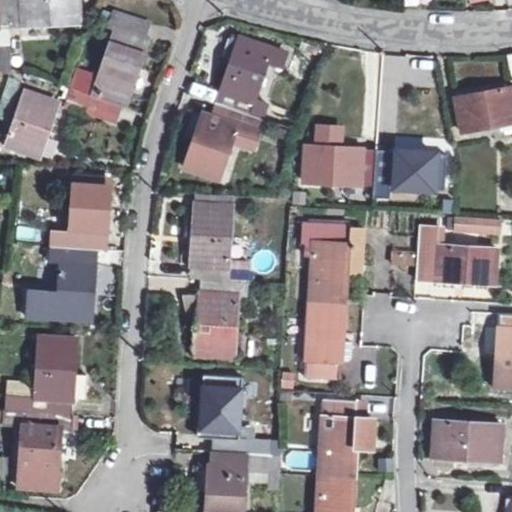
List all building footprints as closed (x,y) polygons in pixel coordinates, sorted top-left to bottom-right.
[(14,67),(11,27),(9,0),(0,0),(0,71),(11,75),(14,67)] [(9,0),(11,27),(83,24),(81,0),(9,0)] [(110,28),(116,29),(145,39),(150,25),(116,13),(110,28)] [(80,69),(73,88),(122,105),(128,107),(150,41),(145,39),(116,29),(100,76),(80,69)] [(221,88),(216,102),(264,118),(271,102),(258,97),(269,60),(282,65),(287,51),(242,35),(223,89),(221,88)] [(117,121),(122,105),(73,88),(70,87),(66,99),(72,101),(71,105),(117,121)] [(511,123),(511,87),(458,98),(464,133),(511,123)] [(6,144),(42,157),(62,101),(27,88),(6,144)] [(254,147),(264,118),(216,102),(212,114),(206,112),(206,113),(197,137),(186,165),(220,177),(233,139),(254,147)] [(189,134),(197,137),(206,113),(198,110),(189,134)] [(362,196),(374,197),(378,151),(364,150),(363,148),(306,146),(304,180),(362,182),(362,196)] [(378,151),(374,197),(390,198),(391,182),(416,184),(445,185),(448,153),(388,149),(387,151),(378,151)] [(52,233),(51,245),(97,248),(102,248),(103,235),(108,235),(112,179),(78,177),(74,217),(62,216),(61,233),(52,233)] [(391,182),(390,198),(415,199),(416,184),(391,182)] [(203,276),(203,279),(240,280),(240,266),(231,266),(235,206),(233,206),(234,198),(198,196),(198,203),(195,204),(192,264),(195,264),(204,265),(203,276)] [(500,217),(458,214),(457,227),(500,230),(500,217)] [(315,254),(312,300),(346,302),(348,283),(349,274),(349,264),(359,265),(361,242),(347,242),(349,226),(349,223),(303,221),(302,240),(309,241),(308,254),(315,254)] [(419,225),(417,265),(417,267),(439,269),(438,280),(448,281),(496,284),(498,248),(440,244),(442,226),(419,225)] [(349,264),(349,274),(366,274),(368,227),(349,226),(347,242),(361,242),(359,265),(349,264)] [(96,263),(97,248),(51,245),(50,259),(61,260),(58,292),(28,290),(27,313),(58,315),(93,318),(97,263),(96,263)] [(204,265),(195,264),(193,276),(203,276),(204,265)] [(416,272),(417,267),(417,265),(394,264),(394,271),(416,272)] [(439,269),(417,267),(416,272),(416,279),(438,280),(439,269)] [(249,280),(240,280),(203,279),(202,291),(200,292),(200,296),(185,295),(189,319),(199,319),(196,354),(236,356),(239,307),(248,307),(249,280)] [(345,327),(346,302),(312,300),(306,375),(341,377),(343,359),(344,340),(345,327)] [(511,313),(507,314),(507,329),(499,329),(497,356),(495,386),(511,386),(511,313)] [(8,380),(7,407),(74,413),(75,397),(76,373),(77,338),(40,335),(37,381),(8,380)] [(355,341),(344,340),(343,359),(351,359),(354,354),(355,341)] [(87,373),(76,373),(75,397),(86,397),(87,373)] [(214,437),(213,451),(274,454),(284,454),(284,440),(257,439),(250,439),(251,426),(241,426),(244,375),(203,373),(201,417),(203,417),(202,433),(200,433),(200,437),(214,437)] [(320,475),(355,478),(355,473),(385,475),(387,446),(389,420),(359,418),(357,418),(358,400),(325,398),(320,475)] [(73,427),(74,413),(7,407),(6,422),(23,423),(19,486),(59,489),(63,426),(73,427)] [(432,456),(502,460),(504,424),(434,420),(433,441),(432,456)] [(273,471),(274,454),(213,451),(212,466),(210,492),(208,511),(244,511),(246,469),(273,471)] [(284,466),(311,468),(312,453),(285,451),(284,466)] [(197,491),(210,492),(212,466),(199,466),(197,491)] [(352,511),(355,478),(320,475),(317,511),(352,511)]
